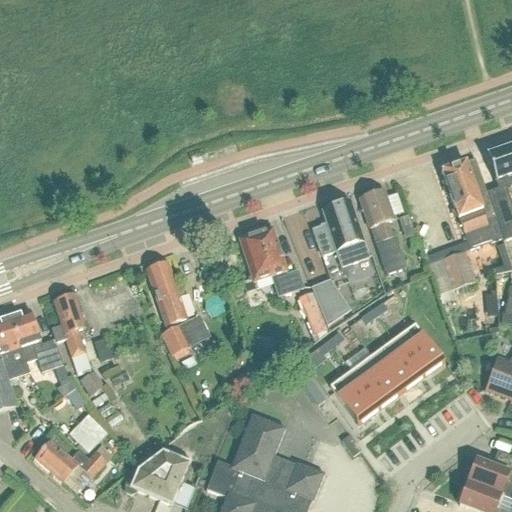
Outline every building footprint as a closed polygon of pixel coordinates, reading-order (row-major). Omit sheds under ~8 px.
[(449,21),(426,24),(430,47),(452,43),(449,21)] [(55,128),(73,128),(73,115),(56,115),(55,128)] [(150,148),(135,149),(136,168),(151,167),(150,148)] [(511,148),(488,157),(497,185),(511,180),(511,148)] [(473,162),(440,174),(456,221),(457,221),(468,253),(501,242),(497,232),(509,228),(498,196),(486,200),(473,162)] [(382,195),(358,203),(385,280),(405,273),(394,241),(392,242),(386,227),(392,225),(382,195)] [(312,234),(321,260),(335,255),(340,271),(367,262),(348,206),(321,215),(326,229),(312,234)] [(241,244),(253,283),(269,278),(277,300),(302,292),(297,275),(285,279),(270,235),(241,244)] [(187,320),(211,311),(189,251),(164,260),(187,320)] [(463,255),(440,263),(451,294),(475,286),(463,255)] [(186,324),(166,267),(144,275),(164,331),(186,324)] [(311,291),(310,291),(325,329),(348,314),(331,289),(313,296),(311,291)] [(511,298),(507,298),(502,318),(511,319),(511,298)] [(49,333),(53,344),(54,347),(64,343),(70,362),(75,377),(89,373),(84,357),(76,334),(84,332),(73,299),(51,306),(59,329),(49,333)] [(300,309),(313,340),(326,335),(314,304),(300,309)] [(386,314),(381,307),(360,321),(365,329),(386,314)] [(62,370),(54,347),(53,344),(40,348),(29,315),(9,321),(19,353),(20,353),(23,358),(25,366),(36,362),(40,376),(62,370)] [(170,361),(190,351),(210,340),(198,319),(178,329),(160,339),(170,361)] [(0,324),(0,362),(7,383),(29,376),(25,366),(23,358),(20,353),(19,353),(9,321),(0,324)] [(401,397),(442,367),(426,346),(413,329),(392,344),(328,391),(341,408),(357,430),(397,400),(401,397)] [(342,344),(337,337),(317,353),(322,360),(327,356),(342,344)] [(92,347),(99,366),(112,363),(105,343),(92,347)] [(497,363),(485,394),(511,403),(511,360),(509,368),(497,363)] [(0,415),(16,410),(7,383),(0,362),(0,415)] [(295,363),(287,369),(292,374),(304,392),(317,409),(320,407),(324,404),(310,386),(295,363)] [(97,377),(109,393),(121,383),(109,368),(97,377)] [(92,374),(78,384),(90,400),(104,390),(92,374)] [(65,400),(75,413),(84,405),(74,393),(65,400)] [(105,396),(91,405),(94,409),(108,400),(105,396)] [(129,397),(117,404),(125,419),(138,411),(129,397)] [(108,407),(97,413),(101,422),(113,415),(108,407)] [(117,416),(105,423),(109,430),(121,423),(117,416)] [(250,419),(230,470),(216,465),(205,493),(225,501),(220,511),(307,511),(310,505),(312,506),(323,478),(295,467),(294,469),(273,461),(284,433),(250,419)] [(348,438),(340,444),(352,460),(360,455),(348,438)] [(62,487),(66,482),(71,487),(74,484),(83,492),(91,482),(105,467),(111,459),(100,450),(94,456),(87,464),(80,458),(73,466),(49,445),(34,463),(62,487)] [(138,474),(136,479),(133,475),(125,482),(128,485),(126,487),(125,495),(129,497),(131,493),(170,509),(187,469),(161,458),(138,474)] [(475,464),(467,487),(499,499),(504,487),(511,489),(511,460),(505,458),(500,473),(475,464)] [(467,487),(458,509),(466,511),(499,511),(495,510),(499,499),(467,487)]
